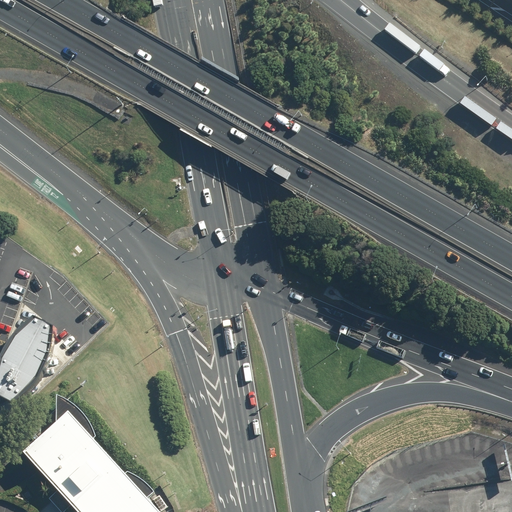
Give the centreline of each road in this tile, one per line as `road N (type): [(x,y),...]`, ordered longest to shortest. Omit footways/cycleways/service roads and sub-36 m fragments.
road 1 (motorway): [(511,297),(0,7)]
road 2 (motorway): [(58,0),(511,256)]
road 3 (motorway): [(231,511),(163,302),(83,196)]
road 4 (primary): [(212,0),(266,289)]
road 5 (primary): [(216,285),(163,0)]
road 6 (motorway): [(511,395),(266,289)]
road 7 (motorway): [(511,407),(422,391),(367,406),(318,449),(302,487)]
road 8 (primary): [(253,511),(216,285)]
road 9 (motorway): [(342,0),(511,127)]
road 10 (primary): [(266,289),(302,487)]
road 11 (motorway): [(216,285),(165,262),(83,196)]
